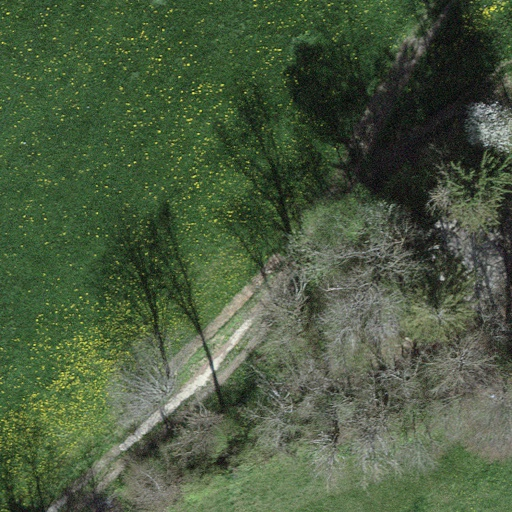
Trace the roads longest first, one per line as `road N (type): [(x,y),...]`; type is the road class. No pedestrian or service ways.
road 1 (track): [(43,511),(220,358),(361,149),(448,0)]
road 2 (track): [(321,207),(511,105)]
